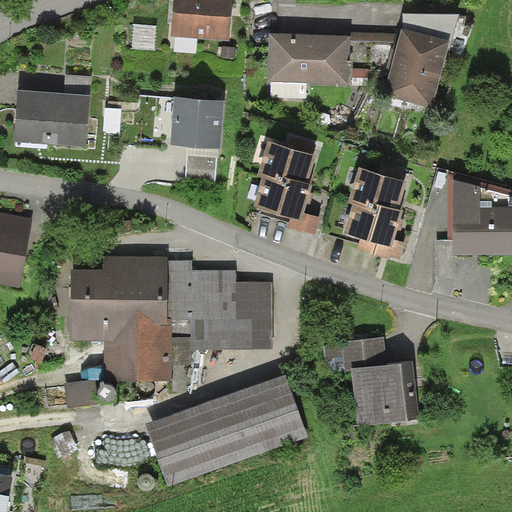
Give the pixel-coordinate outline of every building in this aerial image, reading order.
[(174,0),(171,37),(230,42),(232,12),(233,0),(174,0)] [(406,17),(407,32),(450,44),(448,52),(465,52),(465,17),(406,17)] [(395,54),(383,96),(432,110),(448,52),(450,44),(407,32),(402,30),(395,54)] [(350,38),(350,63),(389,64),(390,33),(347,33),(347,38),(350,38)] [(270,35),(268,83),(349,85),(350,63),(350,38),(347,38),(300,36),(270,35)] [(93,77),(66,75),(64,95),(91,97),(93,77)] [(19,92),(15,144),(87,149),(91,97),(64,95),(59,95),(19,92)] [(174,98),(171,147),(201,149),(221,150),(225,102),(174,98)] [(294,139),(290,150),(313,156),(317,146),(294,139)] [(285,180),(308,187),(311,178),(317,157),(313,156),(290,150),(269,143),(258,180),(263,182),(283,188),(285,180)] [(217,158),(188,156),(186,186),(215,188),(217,158)] [(381,163),(378,174),(404,182),(408,171),(381,163)] [(376,205),(399,212),(402,204),(408,183),(404,182),(378,174),(359,169),(349,206),(354,207),(373,213),(376,205)] [(309,197),(312,188),(308,187),(285,180),(283,188),(263,182),(255,210),(292,221),(302,223),(304,214),(309,197)] [(480,189),(453,181),(453,255),(475,255),(511,254),(511,209),(481,209),(480,189)] [(400,222),(403,213),(399,212),(376,205),(373,213),(354,207),(345,235),(361,240),(392,249),(395,240),(400,222)] [(0,213),(0,285),(20,289),(33,219),(0,213)] [(320,219),(304,214),(302,223),(292,221),(289,228),(315,235),(320,219)] [(405,243),(395,240),(392,249),(361,240),(358,251),(400,263),(405,243)] [(168,258),(103,258),(103,272),(71,271),(70,342),(105,342),(104,382),(171,383),(172,367),(172,320),(168,320),(168,262),(168,258)] [(193,262),(168,262),(168,320),(172,320),(172,367),(192,367),(192,350),(272,350),(272,283),(236,283),(236,271),(193,271),(193,262)] [(388,367),(385,337),(342,342),(343,345),(324,348),(327,374),(345,371),(345,375),(353,374),(352,371),(388,367)] [(388,367),(352,371),(353,374),(359,427),(420,419),(416,384),(413,364),(388,367)] [(286,377),(146,427),(168,488),(308,437),(286,377)] [(95,380),(65,384),(68,408),(98,404),(95,380)] [(0,511),(7,511),(13,480),(3,478),(0,477),(0,511)]
